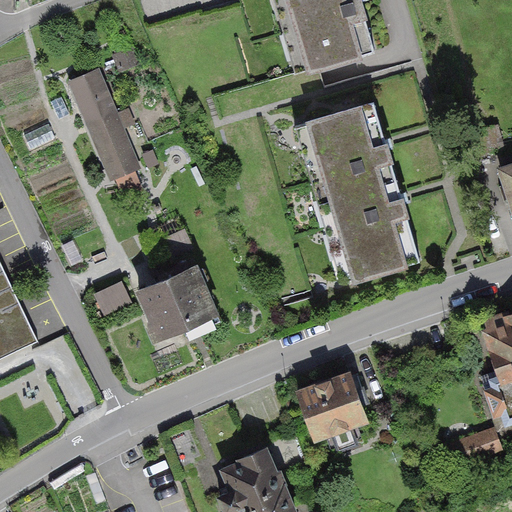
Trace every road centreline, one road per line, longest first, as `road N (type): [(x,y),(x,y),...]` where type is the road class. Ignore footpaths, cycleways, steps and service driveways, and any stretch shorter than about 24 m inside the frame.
road 1 (residential): [(129,419),(511,276)]
road 2 (residential): [(0,160),(129,419)]
road 3 (residential): [(0,490),(129,419)]
